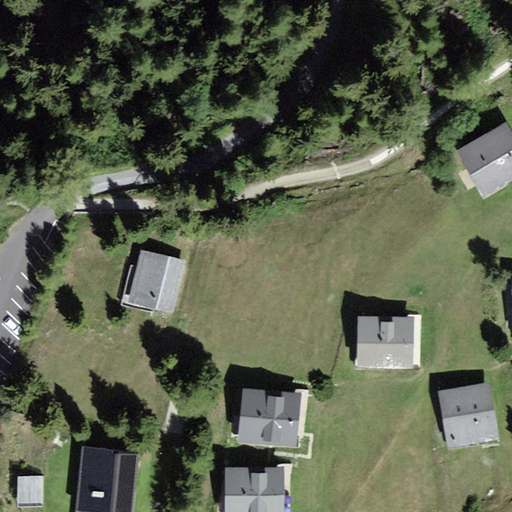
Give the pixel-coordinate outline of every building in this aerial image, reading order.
[(484,196),(511,179),(511,133),(506,123),(458,151),(484,196)] [(175,313),(187,260),(139,249),(127,302),(175,313)] [(411,368),(413,317),(357,316),(356,366),(411,368)] [(499,438),(491,383),(439,391),(447,445),(499,438)] [(298,447),(302,393),(242,388),(238,442),(298,447)] [(98,511),(136,511),(141,452),(76,447),(72,510),(98,511)] [(282,511),(283,467),(224,467),(223,511),(282,511)] [(24,472),(23,503),(48,504),(49,473),(24,472)]
